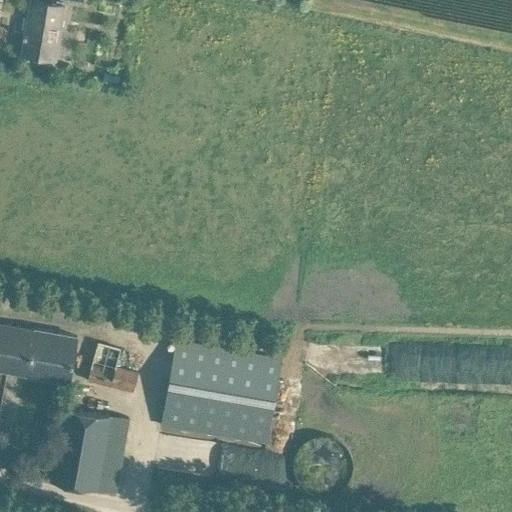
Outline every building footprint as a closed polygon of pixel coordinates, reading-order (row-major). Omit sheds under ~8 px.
[(54,59),(63,5),(32,0),(31,0),(23,53),(54,59)] [(0,321),(0,367),(70,380),(78,334),(0,321)] [(283,358),(177,339),(161,425),(267,444),(283,358)] [(97,341),(87,379),(132,392),(138,372),(116,366),(121,348),(97,341)] [(129,418),(64,406),(51,479),(116,491),(129,418)]
